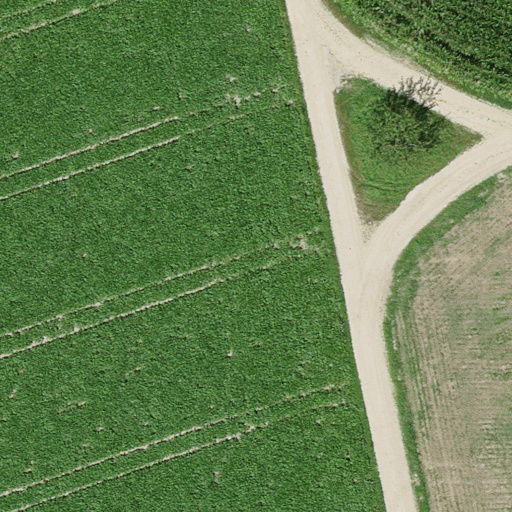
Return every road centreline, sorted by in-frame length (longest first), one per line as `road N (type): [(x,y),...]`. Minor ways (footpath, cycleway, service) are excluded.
road 1 (track): [(390,511),(282,0)]
road 2 (track): [(342,280),(484,119),(285,15)]
